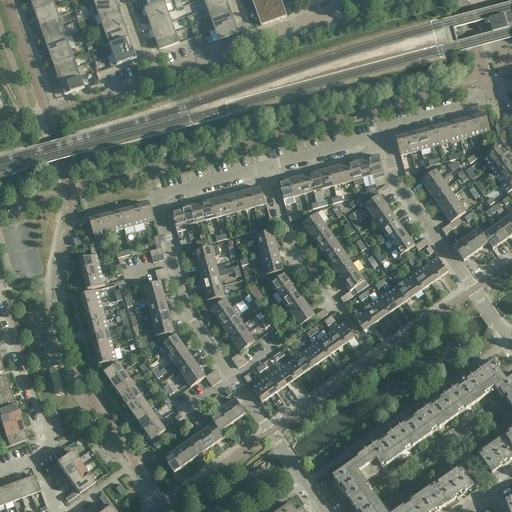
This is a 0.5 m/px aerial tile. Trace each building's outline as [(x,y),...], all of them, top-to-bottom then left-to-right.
[(56,7),(52,0),(42,0),(32,4),(33,8),(36,7),(38,14),(56,7)] [(119,8),(117,4),(115,5),(113,0),(107,0),(95,5),(99,15),(119,8)] [(165,3),(163,0),(141,0),(142,3),(145,2),(147,9),(165,3)] [(228,3),(226,0),(225,0),(224,0),(223,0),(204,0),(208,10),(228,3)] [(255,0),(257,6),(256,8),(255,8),(262,26),(287,17),(280,0),(255,0)] [(168,13),(165,3),(147,9),(150,16),(147,16),(148,20),(168,13)] [(229,14),(227,7),(229,7),(228,3),(208,10),(211,20),(229,14)] [(59,17),(56,7),(38,14),(40,20),(38,21),(39,25),(59,17)] [(120,19),(117,12),(120,11),(119,8),(99,15),(102,25),(120,19)] [(172,23),(168,13),(148,20),(150,23),(152,23),(155,29),(172,23)] [(235,23),(234,20),(231,21),(229,14),(211,20),(215,31),(235,23)] [(63,28),(59,17),(39,25),(40,28),(43,27),(45,34),(63,28)] [(126,28),(125,25),(122,25),(120,19),(102,25),(106,35),(126,28)] [(176,33),(172,23),(155,29),(157,36),(155,37),(156,40),(176,33)] [(236,35),(234,28),(236,27),(235,23),(215,31),(219,41),(236,35)] [(66,38),(63,28),(45,34),(48,41),(45,41),(46,45),(66,38)] [(127,39),(125,32),(127,31),(126,28),(106,35),(110,45),(127,39)] [(180,44),(176,33),(156,40),(157,44),(159,43),(162,50),(180,44)] [(70,48),(66,38),(46,45),(48,48),(50,48),(53,54),(70,48)] [(133,48),(132,45),(130,46),(127,39),(110,45),(113,56),(133,48)] [(74,58),(70,48),(53,54),(55,61),(53,62),(54,65),(74,58)] [(135,60),(132,53),(134,52),(133,48),(113,56),(117,66),(135,60)] [(77,68),(74,58),(54,65),(55,69),(57,68),(60,75),(77,68)] [(81,78),(77,68),(60,75),(62,81),(60,82),(61,86),(81,78)] [(85,89),(81,78),(61,86),(62,89),(65,88),(67,95),(85,89)] [(490,133),(486,115),(475,118),(480,135),(490,133)] [(480,135),(475,118),(466,121),(470,138),(480,135)] [(470,138),(466,121),(456,123),(460,141),(470,138)] [(460,141),(456,123),(446,126),(450,143),(460,141)] [(450,143),(446,126),(436,129),(441,146),(450,143)] [(441,146),(436,129),(426,131),(431,149),(441,146)] [(431,149),(426,131),(416,134),(421,151),(431,149)] [(421,151),(416,134),(406,136),(411,154),(421,151)] [(411,154),(406,136),(396,139),(401,157),(411,154)] [(488,157),(498,149),(496,146),(485,153),(488,157)] [(490,168),(504,158),(498,149),(488,157),(483,160),(490,168)] [(383,174),(379,156),(368,159),(373,176),(383,174)] [(495,177),(510,166),(504,158),(490,168),(495,177)] [(373,176),(368,159),(359,162),(363,179),(373,176)] [(363,179),(359,162),(349,164),(353,182),(363,179)] [(353,182),(349,164),(339,167),(343,184),(353,182)] [(501,185),(511,177),(511,169),(510,166),(495,177),(501,185)] [(343,184),(339,167),(329,170),(334,187),(343,184)] [(467,171),(472,178),(478,175),(472,167),(467,171)] [(334,187),(329,170),(319,172),(324,190),(334,187)] [(427,190),(442,179),(436,171),(427,177),(421,181),(427,190)] [(324,190),(319,172),(309,175),(314,192),(324,190)] [(314,192),(309,175),(299,178),(304,195),(314,192)] [(507,194),(511,190),(511,177),(501,185),(507,194)] [(304,195),(299,178),(289,180),(294,198),(304,195)] [(433,198),(448,188),(442,179),(427,190),(433,198)] [(294,198),(289,180),(279,183),(284,200),(294,198)] [(266,205),(261,188),(251,191),(256,208),(266,205)] [(439,206),(454,196),(448,188),(433,198),(439,206)] [(256,208),(251,191),(241,193),(246,211),(256,208)] [(246,211),(241,193),(231,196),(236,213),(246,211)] [(236,213),(231,196),(221,199),(226,216),(236,213)] [(371,215),(385,204),(379,196),(365,206),(371,215)] [(445,215),(460,204),(454,196),(439,206),(445,215)] [(226,216),(221,199),(211,201),(216,219),(226,216)] [(216,219),(211,201),(202,204),(206,221),(216,219)] [(154,222),(150,204),(139,207),(144,224),(154,222)] [(206,221),(202,204),(192,207),(196,224),(206,221)] [(377,223),(391,213),(385,204),(371,215),(377,223)] [(459,218),(466,213),(460,204),(445,215),(451,223),(459,218)] [(144,224),(139,207),(130,210),(134,227),(144,224)] [(196,224),(192,207),(182,209),(186,227),(196,224)] [(186,227),(182,209),(171,212),(176,229),(186,227)] [(134,227),(130,210),(120,212),(124,230),(134,227)] [(124,230),(120,212),(110,215),(114,232),(124,230)] [(382,231),(397,221),(391,213),(377,223),(382,231)] [(309,234),(323,223),(317,214),(303,225),(309,234)] [(114,232),(110,215),(100,217),(105,235),(114,232)] [(105,235),(100,217),(90,220),(94,238),(105,235)] [(445,235),(462,223),(459,218),(451,223),(442,230),(445,235)] [(511,237),(511,223),(508,218),(500,224),(510,238),(511,237)] [(388,240),(403,229),(397,221),(382,231),(388,240)] [(315,242),(329,232),(323,223),(309,234),(315,242)] [(510,238),(500,224),(491,230),(502,244),(510,238)] [(394,248),(409,238),(403,229),(388,240),(394,248)] [(489,244),(483,235),(479,229),(470,235),(481,250),(489,245),(489,244)] [(502,244),(491,230),(483,235),(489,244),(489,245),(493,251),(502,244)] [(273,231),(266,233),(255,236),(258,246),(276,242),(273,231)] [(320,250),(335,240),(329,232),(315,242),(320,250)] [(481,250),(470,235),(462,241),(472,256),(481,250)] [(82,245),(80,238),(73,240),(75,247),(82,245)] [(400,257),(415,247),(415,246),(409,238),(394,248),(400,257)] [(326,259),(341,248),(335,240),(320,250),(326,259)] [(418,251),(428,245),(425,240),(415,246),(415,247),(418,251)] [(472,256),(462,241),(453,247),(464,262),(472,256)] [(278,251),(276,242),(258,246),(261,256),(278,251)] [(195,252),(193,246),(181,249),(183,255),(194,252),(195,252)] [(211,247),(195,252),(194,252),(197,262),(214,257),(211,247)] [(332,267),(347,257),(341,248),(326,259),(332,267)] [(162,249),(157,250),(150,252),(152,258),(163,255),(162,249)] [(281,261),(278,251),(261,256),(264,266),(281,261)] [(97,255),(92,257),(80,260),(82,270),(100,266),(97,255)] [(165,261),(163,255),(152,258),(153,264),(165,261)] [(217,267),(214,257),(197,262),(199,272),(217,267)] [(338,275),(353,265),(347,257),(332,267),(338,275)] [(448,273),(438,258),(429,264),(439,279),(448,273)] [(284,272),(281,261),(264,266),(266,276),(274,274),(278,279),(285,274),(284,272)] [(439,279),(429,264),(421,270),(431,285),(439,279)] [(344,284),(359,273),(353,265),(338,275),(344,284)] [(102,276),(100,266),(82,270),(85,280),(102,276)] [(219,277),(217,267),(199,272),(202,282),(219,277)] [(169,274),(167,269),(155,272),(157,278),(169,274)] [(431,285),(421,270),(412,276),(423,291),(431,285)] [(350,292),(365,282),(359,273),(344,284),(350,292),(340,299),(344,304),(353,297),(350,292)] [(170,280),(169,274),(157,278),(158,283),(161,283),(170,280)] [(277,293),(291,283),(285,274),(278,279),(274,274),(266,276),(267,279),(277,293)] [(105,286),(102,276),(85,280),(88,291),(105,286)] [(423,291),(412,276),(404,282),(414,297),(423,291)] [(222,287),(219,277),(202,282),(205,292),(222,287)] [(414,297),(404,282),(396,288),(406,303),(414,297)] [(164,293),(161,283),(158,283),(144,287),(146,297),(164,293)] [(283,301),(297,291),(291,283),(277,293),(283,301)] [(226,300),(222,287),(205,292),(208,302),(216,300),(218,306),(226,300)] [(406,303),(396,288),(387,294),(397,309),(406,303)] [(101,301),(98,291),(81,295),(84,306),(101,301)] [(289,310),(303,299),(297,291),(283,301),(289,310)] [(166,303),(164,293),(146,297),(149,307),(166,303)] [(397,309),(387,294),(379,300),(389,314),(397,309)] [(294,318),(309,308),(303,299),(289,310),(294,318)] [(217,319),(232,309),(226,300),(218,306),(216,300),(208,302),(209,308),(217,319)] [(389,314),(379,300),(370,306),(381,320),(389,314)] [(104,311),(101,301),(84,306),(86,316),(104,311)] [(169,313),(166,303),(149,307),(152,317),(169,313)] [(381,320),(370,306),(362,312),(372,326),(381,320)] [(300,327),(315,317),(315,316),(309,308),(294,318),(300,327)] [(223,328),(238,317),(232,309),(217,319),(223,328)] [(318,322),(328,315),(324,310),(315,316),(315,317),(318,322)] [(106,321),(104,311),(86,316),(89,325),(106,321)] [(372,326),(362,312),(353,318),(364,332),(372,326)] [(172,322),(169,313),(152,317),(154,327),(172,322)] [(229,336),(243,326),(238,317),(223,328),(229,336)] [(109,331),(106,321),(89,325),(91,335),(109,331)] [(174,333),(172,322),(154,327),(157,337),(165,335),(169,340),(176,335),(174,333)] [(355,339),(344,324),(336,330),(346,345),(355,339)] [(235,344),(249,334),(243,326),(229,336),(235,344)] [(346,345),(336,330),(327,336),(338,351),(346,345)] [(111,340),(109,331),(91,335),(94,345),(111,340)] [(241,353),(255,343),(249,334),(235,344),(241,353),(231,359),(235,364),(245,358),(241,353)] [(167,354),(182,344),(176,335),(169,340),(165,335),(157,337),(158,341),(167,354)] [(338,351),(327,336),(319,342),(329,357),(338,351)] [(114,350),(111,340),(94,345),(97,355),(114,350)] [(329,357),(319,342),(310,348),(321,362),(329,357)] [(173,362),(188,352),(182,344),(167,354),(173,362)] [(321,362),(310,348),(302,354),(312,368),(321,362)] [(117,361),(114,350),(97,355),(99,365),(108,363),(111,368),(119,363),(117,361)] [(179,371),(194,361),(188,352),(173,362),(179,371)] [(312,368),(302,354),(294,359),(304,374),(312,368)] [(238,369),(247,363),(248,363),(245,358),(235,364),(238,369)] [(304,374),(294,359),(285,365),(296,380),(304,374)] [(185,379),(200,369),(194,361),(179,371),(185,379)] [(511,377),(507,381),(505,378),(494,362),(475,375),(489,394),(496,390),(497,392),(500,390),(505,397),(506,396),(511,392),(511,377)] [(110,382),(125,372),(119,363),(111,368),(108,363),(99,365),(100,368),(110,382)] [(296,380),(285,365),(277,371),(287,386),(296,380)] [(191,388),(205,378),(206,378),(206,377),(200,369),(185,379),(191,388)] [(209,383),(219,376),(215,371),(206,377),(206,378),(205,378),(209,383)] [(287,386),(277,371),(269,377),(279,392),(287,386)] [(116,390),(131,380),(125,372),(110,382),(116,390)] [(489,394),(475,375),(467,381),(468,382),(464,385),(462,382),(460,384),(457,386),(458,387),(449,393),(463,413),(489,394)] [(212,388),(222,381),(219,376),(209,383),(212,388)] [(279,392),(269,377),(260,383),(271,398),(279,392)] [(122,399),(136,388),(131,380),(116,390),(122,399)] [(271,398),(260,383),(252,389),(262,404),(271,398)] [(0,398),(11,394),(8,385),(0,388),(0,398)] [(127,407),(142,397),(136,388),(122,399),(127,407)] [(463,413),(449,393),(440,399),(439,398),(436,400),(434,402),(436,405),(432,407),(431,406),(422,412),(436,431),(463,413)] [(0,408),(15,403),(11,394),(0,398),(0,408)] [(133,415),(148,405),(142,397),(127,407),(133,415)] [(246,415),(241,407),(236,400),(227,406),(238,421),(246,415)] [(0,418),(18,412),(15,403),(0,408),(0,418)] [(139,424),(154,414),(148,405),(133,415),(139,424)] [(238,421),(227,406),(219,412),(229,427),(238,421)] [(21,421),(18,412),(0,418),(0,420),(3,428),(21,421)] [(229,427),(219,412),(210,418),(214,424),(215,424),(221,433),(221,432),(229,427)] [(436,431),(422,412),(413,418),(415,420),(411,422),(409,419),(407,421),(404,423),(404,424),(396,430),(410,450),(436,431)] [(145,432),(160,422),(154,414),(139,424),(145,432)] [(28,440),(21,421),(3,428),(10,447),(28,440)] [(151,441),(166,431),(160,422),(145,432),(151,441)] [(226,438),(221,432),(221,433),(215,424),(214,424),(206,430),(217,444),(226,438)] [(217,444),(206,430),(198,435),(208,450),(217,444)] [(410,450),(396,430),(387,436),(386,435),(383,437),(380,440),(381,441),(369,449),(383,469),(410,450)] [(208,450),(198,435),(190,441),(200,456),(208,450)] [(510,461),(511,459),(511,441),(508,436),(507,437),(506,435),(482,452),(483,453),(479,456),(492,474),(501,468),(502,469),(505,467),(507,465),(505,462),(509,460),(510,461)] [(200,456),(190,441),(181,447),(192,462),(200,456)] [(192,462),(181,447),(173,453),(183,468),(192,462)] [(365,481),(383,469),(369,449),(357,457),(358,459),(333,477),(339,486),(341,485),(344,489),(341,491),(342,493),(344,496),(346,495),(352,504),(370,491),(367,487),(369,486),(365,481)] [(62,471),(78,460),(72,452),(56,463),(53,465),(55,469),(56,470),(60,468),(62,471)] [(183,468),(173,453),(164,459),(174,474),(183,468)] [(95,467),(100,464),(97,459),(85,466),(90,474),(96,470),(95,467)] [(64,482),(83,468),(78,460),(62,471),(64,475),(61,477),(62,478),(64,482)] [(48,474),(55,469),(53,465),(45,471),(48,474)] [(73,487),(89,476),(83,468),(64,482),(66,485),(67,486),(71,483),(73,487)] [(466,492),(475,486),(462,468),(458,471),(457,469),(434,485),(448,505),(456,499),(457,500),(460,498),(463,496),(461,493),(464,491),(466,492)] [(40,492),(35,477),(34,476),(25,480),(31,496),(40,492)] [(75,498),(95,484),(89,476),(73,487),(75,490),(72,493),(73,494),(75,498)] [(31,496),(25,480),(16,483),(22,499),(31,496)] [(22,499),(16,483),(7,486),(13,502),(22,499)] [(125,491),(121,485),(116,489),(120,495),(125,491)] [(448,505),(434,485),(408,504),(413,511),(440,511),(439,511),(448,505)] [(13,502),(7,486),(0,488),(0,495),(4,506),(13,502)] [(371,511),(382,505),(374,493),(372,494),(370,491),(352,504),(357,511),(358,511),(360,511),(359,511),(371,511)] [(68,503),(75,498),(73,494),(65,499),(68,503)] [(108,503),(103,495),(99,498),(104,505),(108,503)] [(114,511),(108,503),(104,505),(103,506),(106,509),(102,511),(114,511)]
